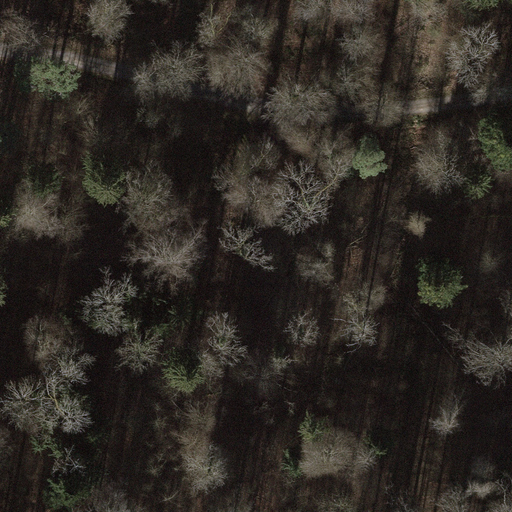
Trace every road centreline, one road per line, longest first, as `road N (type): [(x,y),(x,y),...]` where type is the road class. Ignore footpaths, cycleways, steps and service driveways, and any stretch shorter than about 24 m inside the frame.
road 1 (track): [(511,95),(326,112),(256,106),(0,48)]
road 2 (track): [(447,0),(397,25),(326,112)]
